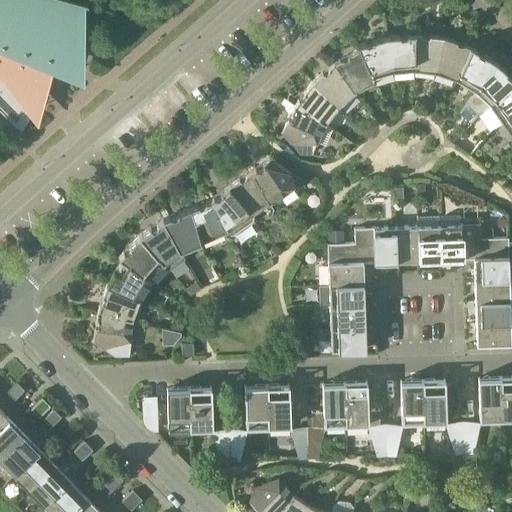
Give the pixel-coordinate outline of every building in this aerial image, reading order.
[(0,0),(0,109),(4,113),(16,125),(17,125),(16,123),(36,103),(33,99),(40,69),(68,65),(85,4),(69,0),(0,0)] [(399,34),(385,35),(393,71),(413,69),(415,69),(416,33),(414,33),(408,33),(404,36),(401,36),(399,34)] [(436,72),(444,37),(443,36),(430,35),(428,37),(425,36),(422,34),(416,33),(415,69),(436,72)] [(393,71),(385,35),(384,36),(372,39),(372,42),(368,43),(364,42),(357,44),(359,48),(360,48),(373,77),(393,71)] [(457,41),(444,37),(436,72),(455,78),(456,79),(472,46),(465,44),(461,45),(457,44),(457,41)] [(475,90),(476,91),(498,63),(496,61),(484,54),(482,55),(479,53),(477,49),(472,46),(456,79),(475,90)] [(334,62),(333,62),(354,92),(355,92),(374,81),(373,77),(360,48),(359,48),(347,54),(347,57),(344,59),(340,58),(334,62)] [(311,81),(311,82),(338,107),(338,106),(354,92),(333,62),(328,66),(327,70),(325,73),(323,72),(311,81)] [(507,70),(498,63),(476,91),(491,105),(511,86),(511,75),(508,75),(506,73),(507,70)] [(294,106),(306,113),(325,124),(326,123),(338,107),(311,82),(303,93),(304,95),(302,97),(298,99),(294,105),(294,106)] [(511,86),(491,105),(496,113),(502,123),(511,117),(511,86)] [(310,155),(316,142),(325,124),(306,113),(294,106),(291,111),(292,115),(291,118),(288,118),(287,120),(286,119),(281,130),(298,152),(310,155)] [(511,117),(502,123),(511,137),(511,117)] [(255,167),(251,170),(268,202),(293,185),(291,171),(269,157),(262,162),(262,165),(259,167),(255,167)] [(251,214),(268,202),(251,170),(246,174),(244,178),(241,180),(239,178),(227,187),(250,214),(251,214)] [(302,178),(291,171),(293,185),(305,187),(302,178)] [(251,214),(250,214),(227,187),(220,191),(220,194),(217,196),(213,196),(209,198),(227,231),(226,231),(229,235),(233,235),(253,221),(253,217),(251,214)] [(226,231),(227,231),(209,198),(205,201),(203,204),(200,205),(198,204),(189,207),(199,242),(226,231)] [(163,218),(162,219),(180,250),(199,242),(189,207),(177,212),(177,215),(173,216),(169,215),(163,218)] [(180,250),(162,219),(157,222),(155,226),(152,228),(150,227),(138,235),(138,236),(162,263),(162,262),(180,250)] [(480,223),(439,225),(440,259),(462,258),(461,238),(481,238),(481,228),(480,223)] [(397,261),(418,260),(417,225),(396,226),(397,261)] [(439,225),(417,225),(418,260),(440,259),(439,225)] [(354,227),(355,242),(375,241),(375,261),(397,261),(396,226),(354,227)] [(493,237),(493,227),(481,228),(481,238),(493,237)] [(343,230),(327,231),(328,243),(342,243),(343,242),(344,242),(343,230)] [(118,257),(121,259),(122,259),(147,278),(148,277),(162,263),(138,236),(129,245),(130,247),(127,250),(123,251),(118,257)] [(474,258),(474,279),(509,278),(511,278),(511,236),(493,237),(494,257),(474,258)] [(462,258),(474,258),(494,257),(493,237),(481,238),(461,238),(462,258)] [(343,242),(344,262),(363,262),(375,261),(375,241),(355,242),(344,242),(343,242)] [(364,284),(363,262),(344,262),(343,242),(342,243),(328,243),(329,284),(329,286),(364,284)] [(107,284),(139,299),(151,280),(148,277),(147,278),(122,259),(121,259),(118,264),(118,269),(117,271),(114,271),(107,284)] [(510,299),(509,278),(474,279),(475,300),(510,299)] [(97,311),(97,312),(132,320),(139,299),(107,284),(106,284),(102,297),(104,298),(102,302),(99,304),(97,311)] [(364,284),(329,286),(329,284),(319,285),(320,306),(330,306),(330,308),(365,306),(364,284)] [(475,300),(476,322),(511,321),(510,299),(475,300)] [(330,308),(330,329),(365,328),(365,306),(330,308)] [(93,340),(94,340),(115,354),(116,354),(128,352),(132,320),(97,312),(96,317),(98,321),(98,325),(95,326),(93,340)] [(184,324),(173,320),(170,327),(181,331),(184,324)] [(511,343),(511,321),(476,322),(477,345),(511,343)] [(163,327),(164,343),(174,343),(182,334),(182,331),(163,327)] [(366,348),(365,328),(330,329),(331,350),(366,348)] [(193,342),(181,343),(182,355),(193,354),(193,342)] [(511,376),(500,377),(502,418),(511,417),(511,376)] [(479,418),(502,418),(500,377),(478,377),(479,418)] [(422,379),(424,420),(446,419),(445,378),(422,379)] [(402,421),(424,420),(422,379),(400,380),(402,421)] [(386,430),(380,430),(380,409),(368,409),(367,381),(345,382),(346,423),(368,422),(377,454),(383,454),(386,454),(386,430)] [(25,390),(17,382),(7,391),(15,400),(25,390)] [(312,432),(307,433),(308,456),(317,456),(324,423),(346,423),(345,382),(322,382),(323,411),(311,411),(312,432)] [(246,426),(268,425),(267,384),(244,385),(246,426)] [(289,384),(267,384),(268,425),(291,424),(289,384)] [(211,386),(189,387),(190,428),(213,427),(211,386)] [(168,428),(190,428),(189,387),(167,388),(168,428)] [(51,406),(42,397),(31,408),(39,417),(51,406)] [(155,401),(144,402),(144,415),(144,419),(146,424),(148,426),(151,428),(154,428),(156,428),(155,401)] [(0,408),(0,427),(10,418),(0,408)] [(44,419),(51,426),(61,416),(54,409),(44,419)] [(0,427),(0,457),(25,434),(10,418),(0,427)] [(463,427),(447,427),(454,453),(464,453),(463,427)] [(479,427),(463,427),(464,453),(464,460),(468,460),(468,453),(473,453),(479,427)] [(71,447),(81,437),(74,429),(64,439),(71,447)] [(402,429),(386,430),(386,454),(396,455),(402,429)] [(300,457),(308,456),(307,433),(293,433),(300,457)] [(0,460),(14,474),(40,449),(25,434),(0,457),(0,460)] [(244,434),(230,435),(230,459),(239,459),(244,434)] [(230,459),(230,435),(215,435),(222,459),(230,459)] [(84,440),(73,450),(82,460),(93,449),(84,440)] [(14,474),(29,490),(55,465),(40,449),(14,474)] [(111,468),(103,460),(93,470),(100,477),(111,468)] [(44,505),(70,480),(55,465),(29,490),(44,505)] [(114,471),(104,481),(112,490),(123,480),(114,471)] [(277,511),(293,493),(293,492),(279,477),(254,487),(249,501),(257,510),(259,509),(260,510),(261,510),(263,511),(277,511)] [(44,505),(50,511),(68,511),(85,495),(70,480),(44,505)] [(142,499),(133,490),(122,500),(131,510),(142,499)] [(307,511),(311,505),(293,493),(277,511),(307,511)] [(99,511),(100,511),(85,495),(68,511),(99,511)] [(352,511),(353,507),(350,502),(339,500),(334,503),(332,511),(352,511)]
